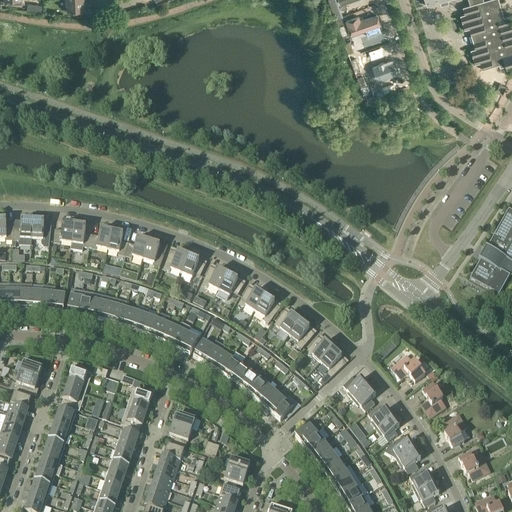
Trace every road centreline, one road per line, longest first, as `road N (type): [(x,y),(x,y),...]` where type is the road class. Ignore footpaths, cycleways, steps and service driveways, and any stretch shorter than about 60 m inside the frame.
road 1 (tertiary): [(418,301),(314,222),(243,184),(0,100)]
road 2 (residential): [(361,357),(290,296),(196,244),(108,216),(0,206)]
road 3 (residential): [(463,511),(421,432),(361,357)]
road 4 (residential): [(7,511),(66,342)]
road 5 (residential): [(128,511),(174,378)]
road 6 (residential): [(511,171),(434,280)]
road 7 (residential): [(268,448),(361,357)]
